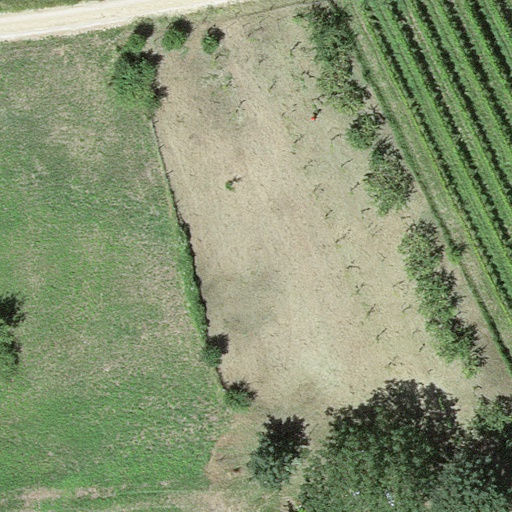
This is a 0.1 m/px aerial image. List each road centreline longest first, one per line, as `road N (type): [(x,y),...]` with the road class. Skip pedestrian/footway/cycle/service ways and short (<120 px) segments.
road 1 (track): [(470,511),(300,479),(226,481),(226,511)]
road 2 (track): [(0,30),(189,0)]
road 3 (track): [(69,511),(226,481)]
